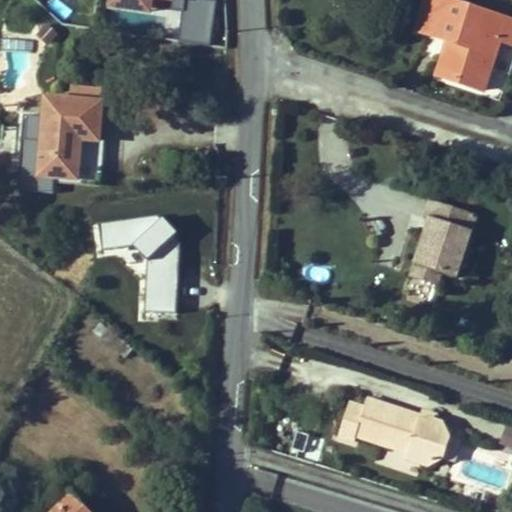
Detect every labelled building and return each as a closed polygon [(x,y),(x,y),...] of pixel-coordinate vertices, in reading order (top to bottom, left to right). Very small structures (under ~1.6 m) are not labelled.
[(210,45),(216,1),(208,0),(106,0),(105,9),(181,18),(178,41),(210,45)] [(485,91),(501,40),(511,43),(511,20),(449,0),(428,0),(419,31),(450,41),(439,76),(485,91)] [(49,44),(58,34),(48,25),(39,35),(49,44)] [(99,140),(103,103),(47,98),(41,176),(78,179),(81,139),(99,140)] [(96,181),(99,140),(81,139),(78,179),(96,181)] [(456,277),(477,215),(432,201),(427,217),(432,219),(417,264),(442,272),(456,277)] [(143,317),(175,318),(178,222),(101,219),(100,251),(145,252),(143,317)] [(438,284),(442,272),(417,264),(413,276),(438,284)] [(133,350),(101,323),(94,332),(126,358),(133,350)] [(427,421),(420,419),(421,416),(368,399),(365,408),(350,403),(339,437),(355,442),(357,436),(409,453),(408,459),(429,466),(443,458),(450,437),(445,435),(439,434),(441,428),(443,423),(437,421),(428,418),(427,421)] [(198,410),(201,403),(193,400),(190,407),(198,410)] [(138,416),(130,409),(125,414),(134,421),(138,416)] [(437,421),(438,416),(423,412),(421,416),(420,419),(427,421),(428,418),(437,421)] [(450,437),(443,423),(441,428),(439,434),(445,435),(450,437)] [(511,447),(511,429),(507,427),(501,443),(511,447)] [(454,462),(461,440),(450,437),(443,458),(454,462)] [(92,511),(74,493),(54,511),(92,511)]
